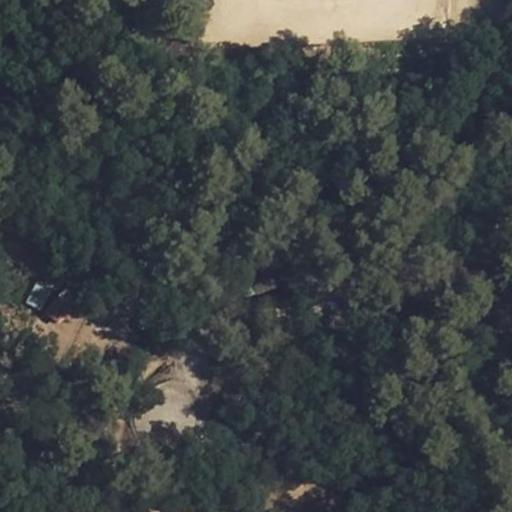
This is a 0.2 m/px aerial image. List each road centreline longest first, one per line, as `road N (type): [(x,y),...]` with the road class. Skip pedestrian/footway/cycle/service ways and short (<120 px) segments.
road 1 (track): [(230,511),(230,484),(283,366),(402,291),(491,133),(511,116)]
road 2 (track): [(283,366),(179,291),(45,258),(0,282)]
